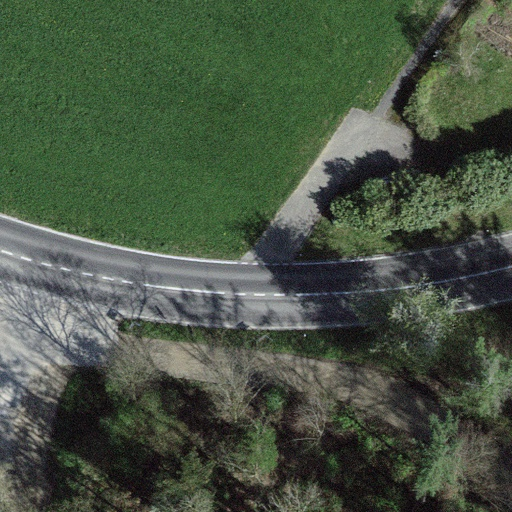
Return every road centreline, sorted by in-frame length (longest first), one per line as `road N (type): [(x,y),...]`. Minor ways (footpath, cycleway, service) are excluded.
road 1 (track): [(511,498),(477,463),(328,372),(188,351),(18,344)]
road 2 (tertiary): [(0,264),(153,303),(348,309),(511,282)]
road 3 (track): [(0,394),(18,344),(61,283)]
